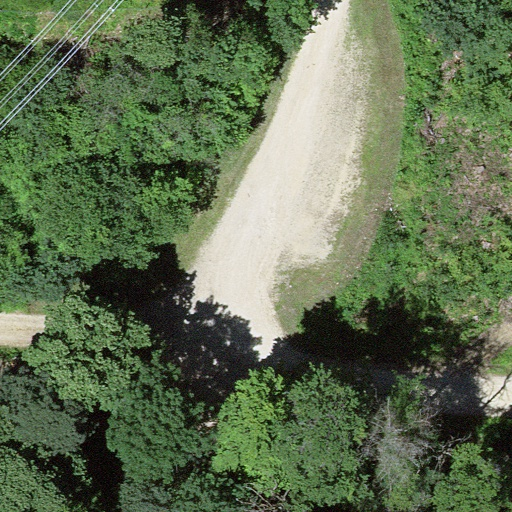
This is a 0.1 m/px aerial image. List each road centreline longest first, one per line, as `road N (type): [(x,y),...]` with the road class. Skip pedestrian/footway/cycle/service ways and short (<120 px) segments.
road 1 (track): [(336,0),(323,62),(195,359)]
road 2 (track): [(195,359),(454,398),(511,394)]
road 3 (track): [(195,359),(68,329),(0,323)]
